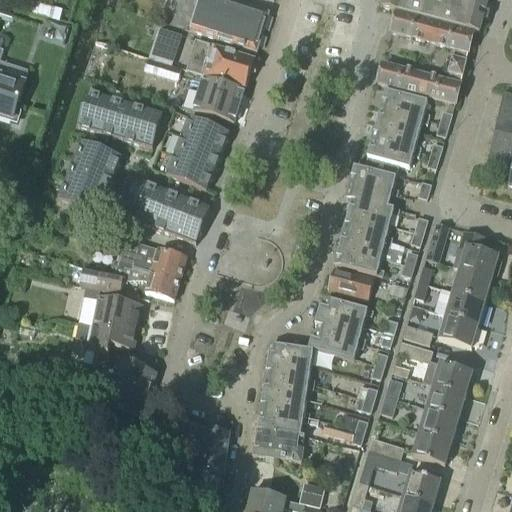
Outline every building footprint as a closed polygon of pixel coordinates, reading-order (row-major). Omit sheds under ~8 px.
[(255,55),(268,17),(212,0),(199,0),(190,30),(186,28),(185,33),(255,55)] [(478,34),(487,1),(487,0),(384,0),(382,9),(478,34)] [(57,23),(57,22),(60,13),(32,5),(29,15),(57,23)] [(424,23),(395,15),(390,36),(419,44),(424,23)] [(452,31),(424,23),(419,44),(447,51),(452,31)] [(452,31),(447,51),(454,53),(452,61),(468,65),(475,37),(452,31)] [(155,65),(170,70),(180,39),(158,32),(147,63),(155,65)] [(185,75),(244,93),(249,75),(252,75),(255,68),(252,65),(253,63),(195,45),(185,75)] [(447,76),(464,80),(468,65),(452,61),(450,60),(446,76),(447,76)] [(27,73),(0,64),(0,118),(11,122),(12,119),(17,121),(23,103),(18,102),(27,73)] [(411,75),(381,67),(376,87),(406,95),(411,75)] [(439,82),(411,75),(406,95),(433,103),(439,82)] [(445,84),(439,82),(433,103),(457,109),(464,80),(447,76),(445,84)] [(192,114),(232,125),(242,93),(202,81),(192,114)] [(110,102),(88,95),(78,130),(99,136),(110,102)] [(386,106),(384,113),(428,124),(429,119),(423,117),(426,105),(384,95),(382,105),(386,106)] [(511,97),(502,95),(499,107),(511,109),(511,97)] [(131,108),(110,102),(99,136),(121,143),(131,108)] [(511,124),(511,109),(499,107),(496,120),(511,124)] [(163,118),(131,108),(121,143),(153,152),(163,118)] [(426,129),(428,124),(384,113),(382,119),(378,118),(376,128),(418,139),(421,128),(426,129)] [(442,116),(439,127),(448,129),(451,118),(442,116)] [(228,137),(188,120),(180,140),(220,156),(228,137)] [(511,136),(511,124),(496,120),(493,132),(511,136)] [(444,141),(448,129),(439,127),(436,139),(444,141)] [(415,150),(418,139),(376,128),(373,138),(377,139),(375,146),(419,157),(421,152),(415,150)] [(511,149),(511,136),(493,132),(490,145),(511,149)] [(220,156),(180,140),(172,159),(212,176),(220,156)] [(121,160),(81,144),(73,164),(114,180),(121,160)] [(511,149),(490,145),(487,157),(511,162),(511,149)] [(418,162),(419,157),(375,146),(374,152),(370,151),(367,162),(398,170),(409,172),(412,161),(418,162)] [(433,148),(430,159),(439,162),(442,151),(433,148)] [(509,176),(511,164),(511,162),(487,157),(484,170),(509,176)] [(212,176),(172,159),(164,179),(204,195),(212,176)] [(435,173),(439,162),(430,159),(427,171),(435,173)] [(392,194),(398,170),(367,162),(364,173),(353,170),(348,188),(396,200),(398,195),(392,194)] [(114,180),(73,164),(65,184),(106,200),(114,180)] [(106,200),(65,184),(57,203),(98,219),(106,200)] [(167,195),(137,184),(123,220),(153,231),(167,195)] [(417,202),(426,204),(430,189),(421,187),(417,202)] [(188,204),(167,195),(153,231),(174,240),(188,204)] [(350,201),(346,218),(388,229),(391,218),(397,219),(398,213),(350,201)] [(210,212),(188,204),(174,240),(196,248),(210,212)] [(385,241),(388,229),(346,218),(342,235),(390,247),(391,242),(385,241)] [(417,223),(413,235),(422,238),(426,225),(417,223)] [(448,231),(435,227),(424,262),(437,266),(448,231)] [(389,252),(390,247),(342,235),(337,251),(380,262),(383,251),(389,252)] [(419,251),(422,238),(413,235),(410,248),(419,251)] [(463,235),(456,259),(461,260),(458,273),(490,282),(491,280),(493,280),(495,279),(498,270),(497,268),(495,267),(497,258),(483,254),(486,242),(463,235)] [(185,262),(124,244),(112,278),(126,282),(129,271),(136,273),(137,270),(179,282),(185,262)] [(377,273),(380,262),(337,251),(333,269),(381,281),(383,275),(377,273)] [(407,256),(404,268),(413,271),(416,259),(407,256)] [(410,282),(413,271),(404,268),(400,279),(410,282)] [(112,278),(84,273),(81,289),(85,290),(99,293),(124,299),(127,286),(133,285),(139,285),(147,286),(144,296),(173,304),(179,282),(137,270),(136,273),(129,271),(126,282),(112,278)] [(332,272),(326,294),(367,305),(372,283),(332,272)] [(422,272),(418,285),(427,288),(432,274),(422,272)] [(484,304),(490,282),(458,273),(451,295),(484,304)] [(422,305),(427,288),(418,285),(413,302),(422,305)] [(404,302),(407,293),(391,288),(388,298),(404,302)] [(98,299),(99,293),(85,290),(83,300),(97,303),(91,330),(111,334),(113,326),(135,331),(140,308),(98,299)] [(477,328),(484,304),(451,295),(444,318),(477,328)] [(97,303),(83,300),(77,327),(91,330),(97,303)] [(319,309),(316,319),(361,331),(365,319),(371,321),(372,315),(324,302),(324,304),(328,306),(326,311),(319,309)] [(470,352),(477,328),(444,318),(437,342),(470,352)] [(358,342),(361,331),(316,319),(314,328),(321,330),(319,338),(363,349),(364,344),(358,342)] [(387,324),(383,337),(393,340),(397,327),(387,324)] [(130,353),(135,331),(113,326),(111,334),(91,330),(88,344),(86,353),(94,354),(91,367),(107,364),(108,357),(107,357),(109,348),(130,353)] [(88,344),(91,330),(77,327),(74,341),(88,344)] [(401,342),(429,350),(432,338),(405,329),(401,342)] [(389,352),(393,340),(383,337),(380,349),(389,352)] [(362,354),(363,349),(319,338),(317,344),(310,342),(307,353),(318,356),(352,365),(356,352),(362,354)] [(427,366),(421,385),(432,388),(464,398),(471,375),(438,365),(438,367),(428,364),(431,355),(399,346),(396,357),(427,366)] [(316,363),(318,356),(307,353),(268,347),(265,366),(309,373),(310,361),(316,363)] [(91,367),(94,354),(86,353),(85,352),(82,365),(91,367)] [(377,357),(374,369),(383,372),(386,360),(377,357)] [(135,359),(121,364),(152,376),(156,364),(135,359)] [(121,364),(114,384),(147,397),(155,377),(152,376),(121,364)] [(307,384),(309,373),(265,366),(263,382),(312,390),(313,385),(307,384)] [(331,384),(333,372),(314,368),(312,380),(331,384)] [(61,374),(65,391),(78,388),(87,386),(82,369),(61,374)] [(379,385),(383,372),(374,369),(370,381),(379,385)] [(311,395),(312,390),(263,382),(261,399),(304,406),(305,394),(311,395)] [(389,383),(384,399),(397,403),(401,387),(389,383)] [(139,419),(147,397),(114,384),(105,406),(139,419)] [(87,386),(78,388),(82,403),(91,406),(92,403),(87,386)] [(432,388),(425,411),(457,421),(464,398),(432,388)] [(367,392),(364,404),(373,406),(376,395),(367,392)] [(302,418),(304,406),(261,399),(258,416),(307,424),(308,419),(302,418)] [(391,421),(397,403),(384,399),(378,418),(391,421)] [(369,417),(373,406),(364,404),(358,402),(357,404),(354,405),(356,410),(355,413),(369,417)] [(450,445),(457,421),(425,411),(418,435),(450,445)] [(307,428),(307,424),(258,416),(256,433),(299,439),(301,428),(307,428)] [(357,424),(353,437),(363,440),(367,427),(357,424)] [(202,432),(178,428),(172,461),(196,465),(202,432)] [(363,440),(353,437),(325,429),(323,437),(351,445),(350,447),(360,450),(363,440)] [(198,473),(223,477),(230,436),(204,432),(198,473)] [(299,440),(299,439),(256,433),(252,459),(299,466),(303,441),(299,440)] [(443,468),(450,445),(418,435),(411,459),(443,468)] [(371,443),(368,453),(400,462),(403,453),(371,443)] [(396,477),(400,462),(368,453),(359,485),(367,488),(373,470),(396,477)] [(409,475),(402,498),(432,506),(438,484),(409,475)] [(360,511),(367,488),(359,485),(351,509),(360,511)] [(313,511),(318,493),(303,489),(298,508),(313,511)] [(250,494),(246,511),(308,511),(269,502),(269,500),(250,494)] [(203,498),(201,508),(218,510),(219,500),(203,498)] [(430,511),(432,506),(402,498),(397,511),(430,511)]
